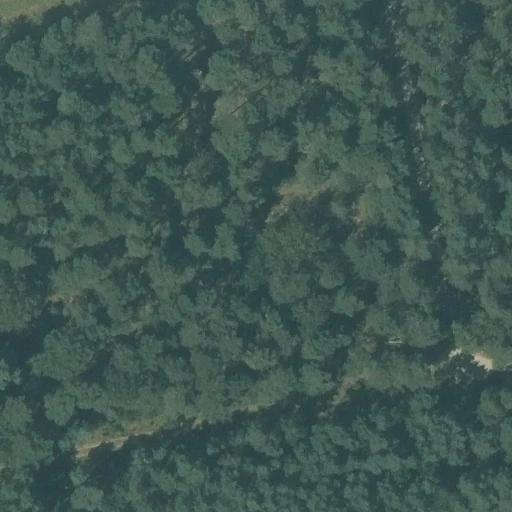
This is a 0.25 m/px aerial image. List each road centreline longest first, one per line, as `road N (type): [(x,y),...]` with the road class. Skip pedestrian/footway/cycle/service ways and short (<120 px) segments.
road 1 (track): [(0,467),(258,410),(472,374)]
road 2 (track): [(390,0),(453,346),(472,374)]
